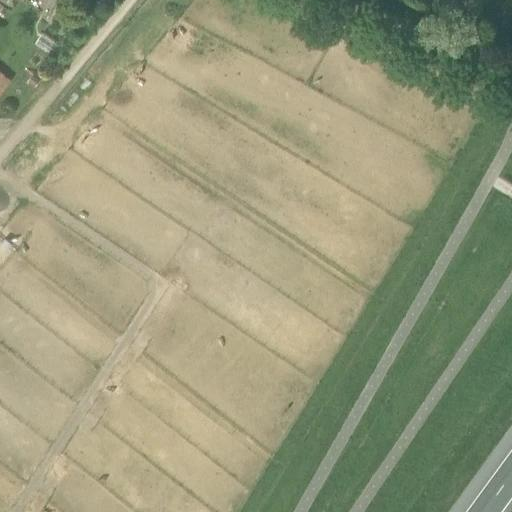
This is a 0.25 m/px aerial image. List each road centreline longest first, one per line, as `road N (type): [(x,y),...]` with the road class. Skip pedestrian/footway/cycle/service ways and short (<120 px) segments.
road 1 (track): [(0,159),(131,0)]
road 2 (unclassified): [(511,69),(350,0)]
